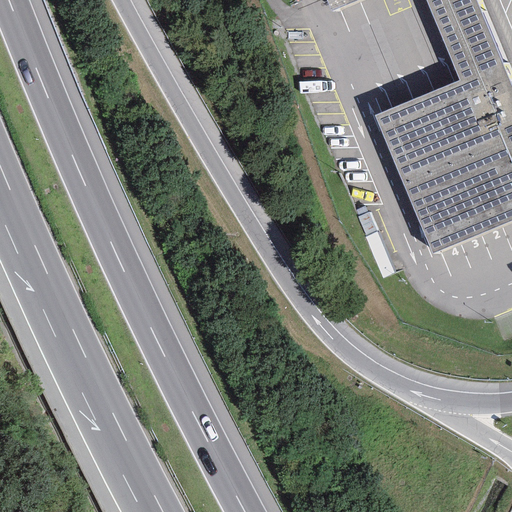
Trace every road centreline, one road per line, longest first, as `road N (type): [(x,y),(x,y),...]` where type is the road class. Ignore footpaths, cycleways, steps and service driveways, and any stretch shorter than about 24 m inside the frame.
road 1 (motorway): [(243,511),(98,217),(8,0)]
road 2 (motorway): [(415,384),(344,340),(295,284),(121,0)]
road 3 (motorway): [(0,192),(150,511)]
road 4 (motorway): [(511,457),(415,384)]
